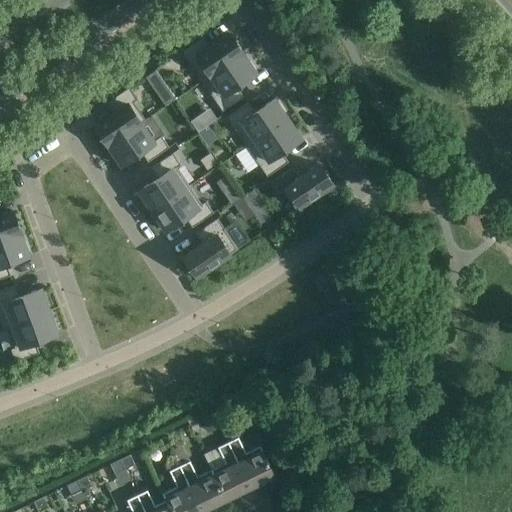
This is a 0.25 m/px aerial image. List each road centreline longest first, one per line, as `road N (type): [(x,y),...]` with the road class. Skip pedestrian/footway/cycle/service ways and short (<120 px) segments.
road 1 (residential): [(191,320),(375,200),(245,11)]
road 2 (residential): [(96,366),(21,170),(45,155)]
road 3 (residential): [(70,139),(191,320)]
road 4 (tertiary): [(0,103),(141,0)]
